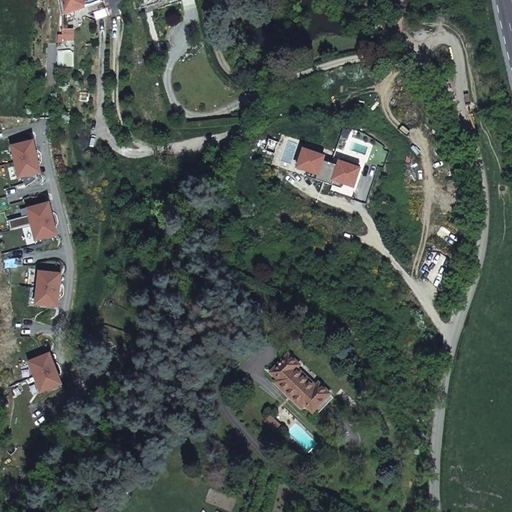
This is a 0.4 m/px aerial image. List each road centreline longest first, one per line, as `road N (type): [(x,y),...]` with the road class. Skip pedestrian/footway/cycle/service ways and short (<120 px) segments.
road 1 (unclassified): [(439,511),(432,443),(484,204),(475,141),(441,41)]
road 2 (unknown): [(261,511),(266,457),(224,402),(252,366)]
